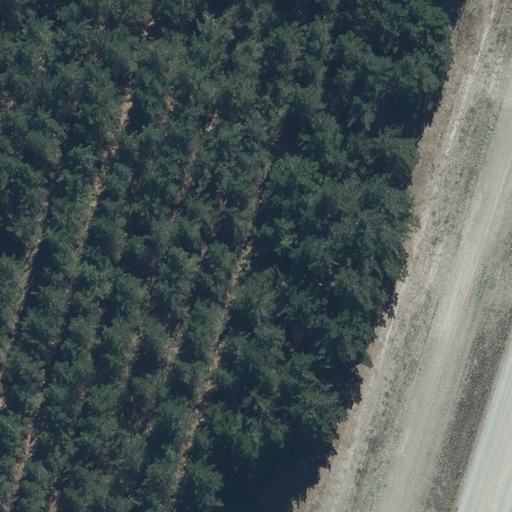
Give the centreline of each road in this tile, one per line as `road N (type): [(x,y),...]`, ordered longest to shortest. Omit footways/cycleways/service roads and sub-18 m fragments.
road 1 (track): [(391,511),(511,138)]
road 2 (unclassified): [(472,511),(511,388)]
